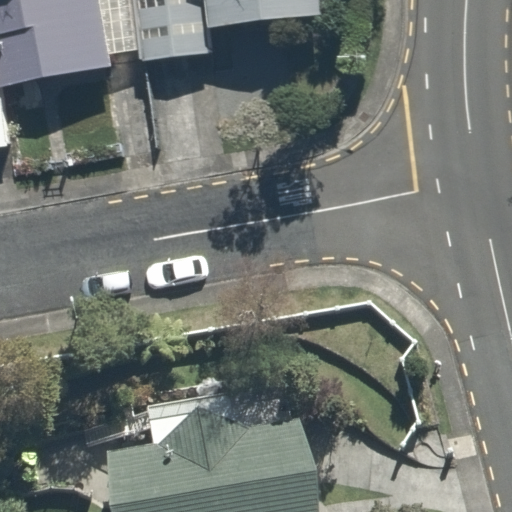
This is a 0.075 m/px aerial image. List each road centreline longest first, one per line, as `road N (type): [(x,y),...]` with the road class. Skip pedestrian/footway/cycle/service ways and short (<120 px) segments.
road 1 (residential): [(471,181),(0,271)]
road 2 (residential): [(471,181),(454,101),(456,0)]
road 3 (residential): [(511,353),(471,181)]
